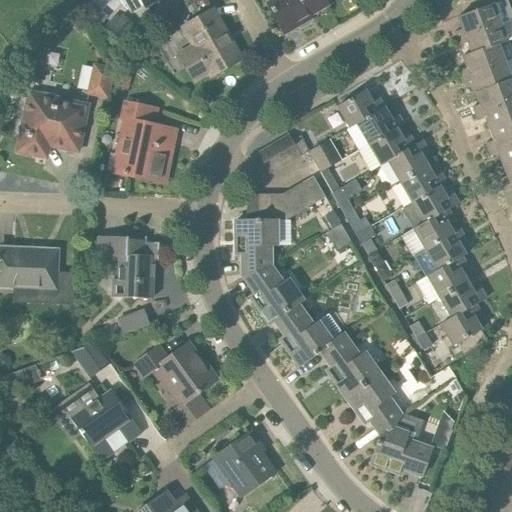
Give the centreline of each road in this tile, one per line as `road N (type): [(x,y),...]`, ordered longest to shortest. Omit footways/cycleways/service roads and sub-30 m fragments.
road 1 (residential): [(204,212),(0,205)]
road 2 (residential): [(266,383),(215,302),(204,212)]
road 3 (residential): [(370,511),(266,383)]
road 4 (residential): [(204,212),(227,143),(287,82)]
road 5 (residential): [(287,82),(411,0)]
road 6 (residential): [(160,458),(266,383)]
